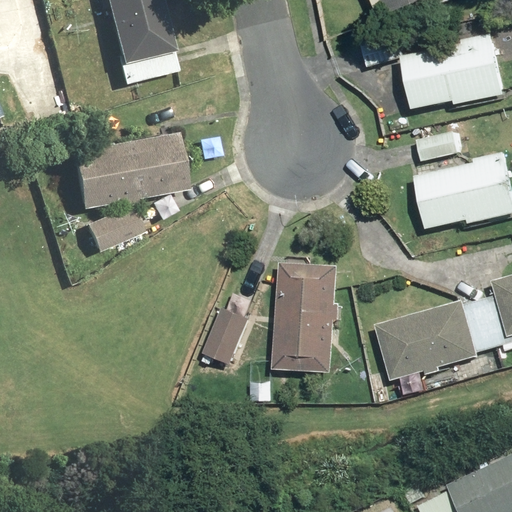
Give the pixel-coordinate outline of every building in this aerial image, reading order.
[(155,0),(99,0),(121,88),(174,75),(155,0)] [(402,59),(413,111),(455,102),(456,106),(505,96),(493,39),(406,58),(401,34),(362,42),(368,66),(402,59)] [(454,132),(417,143),(424,165),(461,154),(454,132)] [(64,155),(74,211),(180,192),(171,137),(64,155)] [(475,166),(416,180),(428,233),(468,223),(469,227),(511,216),(511,190),(503,153),(474,160),(475,166)] [(138,236),(126,208),(82,227),(94,255),(138,236)] [(345,307),(337,307),(339,267),(281,264),(275,372),(333,375),(336,326),(344,326),(345,307)] [(511,276),(494,282),(511,339),(511,338),(511,276)] [(376,325),(392,383),(480,359),(464,301),(376,325)] [(252,321),(225,309),(204,356),(231,368),(252,321)] [(511,511),(511,458),(449,489),(459,511),(511,511)]
